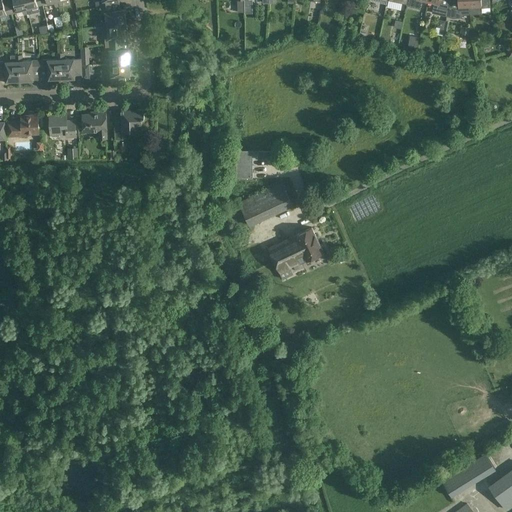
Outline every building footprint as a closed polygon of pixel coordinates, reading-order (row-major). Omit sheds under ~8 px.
[(0,0),(0,21),(10,19),(8,13),(12,12),(9,1),(4,2),(2,0),(0,0)] [(11,0),(9,1),(12,12),(22,10),(24,14),(28,13),(26,4),(24,0),(11,0)] [(24,0),(28,13),(39,11),(38,6),(43,4),(41,0),(24,0)] [(424,0),(428,1),(428,0),(407,0),(406,6),(420,9),(421,0),(424,0)] [(428,0),(428,1),(434,2),(431,13),(446,16),(448,9),(448,0),(428,0)] [(470,13),(469,0),(448,0),(448,9),(446,16),(452,18),(461,18),(463,15),(470,15),(470,13)] [(469,0),(470,13),(481,12),(481,8),(490,7),(490,5),(489,0),(469,0)] [(101,7),(102,13),(105,12),(106,21),(100,22),(101,26),(126,23),(124,9),(111,11),(110,5),(101,7)] [(444,29),(444,28),(444,27),(445,21),(437,19),(436,27),(440,28),(439,34),(443,35),(444,29)] [(126,23),(101,26),(101,30),(107,29),(108,39),(105,39),(105,44),(122,43),(122,37),(128,36),(126,23)] [(104,59),(104,63),(130,62),(129,49),(122,49),(122,43),(105,44),(106,50),(109,50),(110,59),(104,59)] [(48,70),(48,79),(62,79),(60,53),(57,53),(57,59),(40,60),(40,70),(48,70)] [(60,53),(62,79),(75,78),(75,75),(82,75),(81,58),(74,59),(74,58),(65,59),(64,53),(60,53)] [(20,81),(18,55),(10,55),(11,61),(0,61),(0,75),(6,75),(6,81),(20,81)] [(33,71),(40,70),(40,60),(23,61),(22,55),(18,55),(20,81),(33,80),(33,71)] [(130,76),(130,62),(104,63),(104,67),(110,67),(111,83),(126,82),(125,76),(130,76)] [(82,65),(82,79),(90,78),(89,64),(82,65)] [(144,118),(144,109),(121,110),(122,126),(115,127),(115,139),(122,139),(122,131),(130,131),(130,128),(142,128),(142,118),(144,118)] [(107,130),(106,111),(96,111),(96,113),(82,114),(83,132),(98,131),(99,139),(107,138),(106,130),(107,130)] [(67,121),(66,113),(58,113),(58,115),(50,116),(51,126),(51,137),(60,137),(60,133),(66,133),(67,136),(76,136),(76,131),(76,121),(67,121)] [(39,133),(38,114),(21,115),(21,121),(7,122),(8,136),(29,135),(29,134),(39,133)] [(237,150),(237,177),(252,177),(252,151),(252,150),(237,150)] [(240,203),(250,225),(292,206),(282,184),(240,203)] [(323,252),(312,227),(268,248),(279,271),(299,262),(299,264),(323,252)] [(489,452),(444,480),(454,497),(499,469),(489,452)] [(511,511),(511,468),(488,486),(506,510),(511,505),(511,511)]
